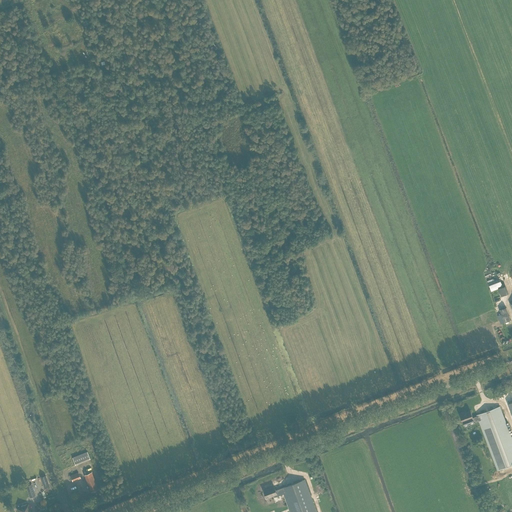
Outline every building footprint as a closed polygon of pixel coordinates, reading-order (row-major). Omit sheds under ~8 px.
[(498,285),(501,294),(506,293),(504,283),(498,285)] [(504,322),(511,320),(507,307),(499,310),(504,322)] [(497,470),(511,464),(511,438),(500,406),(477,415),(477,416),(473,417),(470,410),(466,412),(466,411),(459,413),(463,422),(471,419),(473,423),(479,421),(497,470)] [(88,449),(73,455),(76,463),(91,457),(88,449)] [(72,481),(81,478),(78,472),(70,475),(72,481)] [(91,472),(84,474),(91,492),(98,489),(91,472)] [(46,475),(41,477),(44,487),(49,486),(46,475)] [(290,511),(316,511),(305,479),(281,488),(282,489),(276,491),(274,486),(264,490),(267,498),(277,494),(278,497),(284,495),(290,511)] [(30,497),(35,495),(31,484),(26,486),(30,497)]
